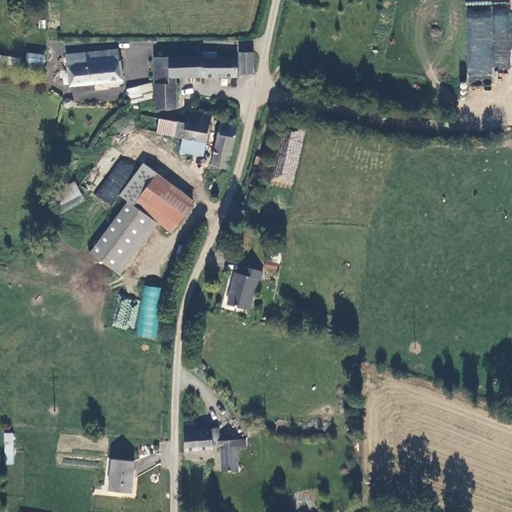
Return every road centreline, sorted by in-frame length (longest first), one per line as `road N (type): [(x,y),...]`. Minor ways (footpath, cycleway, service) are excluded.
road 1 (unclassified): [(173,511),(181,318),(240,171),(279,0)]
road 2 (track): [(511,123),(343,112),(259,90)]
